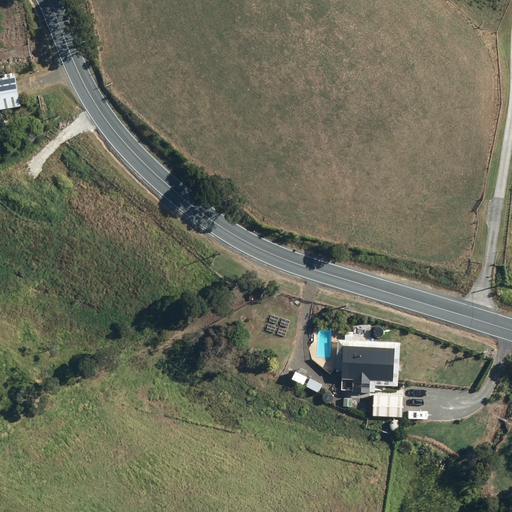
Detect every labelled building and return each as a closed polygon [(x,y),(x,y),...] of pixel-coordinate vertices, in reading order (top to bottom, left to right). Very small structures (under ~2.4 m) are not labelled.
[(343,371),(342,390),(378,392),(378,383),(400,384),(402,341),(339,338),(337,370),(343,371)] [(306,385),(310,376),(296,369),(291,378),(306,385)] [(310,376),(306,385),(320,392),(324,384),(325,383),(310,376)] [(406,395),(375,394),(374,415),(405,416),(406,395)] [(394,418),(392,419),(391,420),(391,421),(390,422),(389,423),(389,425),(389,426),(389,427),(390,429),(391,430),(391,431),(392,432),(394,432),(395,433),(396,433),(398,433),(399,433),(400,432),(401,432),(402,431),(403,430),(404,429),(404,427),(405,426),(405,425),(404,423),(404,422),(403,421),(402,420),(401,419),(400,418),(399,418),(398,418),(396,418),(395,418),(394,418)]
